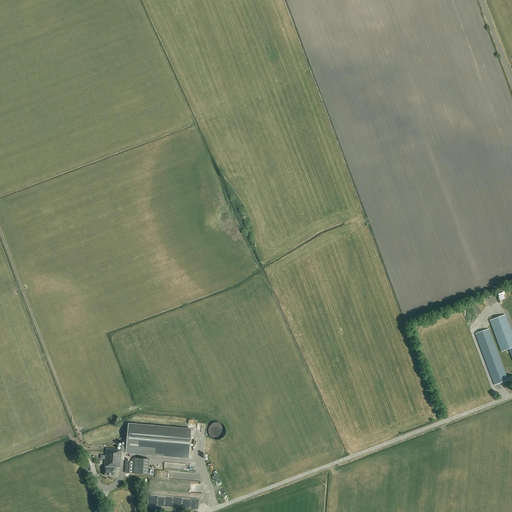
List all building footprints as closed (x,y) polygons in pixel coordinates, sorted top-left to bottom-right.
[(511,334),(505,315),(490,321),(501,352),(509,349),(511,357),(511,334)] [(488,329),(475,334),(494,385),(507,380),(488,329)] [(211,435),(224,435),(223,423),(210,424),(211,435)] [(189,458),(190,442),(191,429),(128,424),(127,442),(124,442),(124,446),(122,445),(121,450),(106,449),(103,475),(115,476),(116,468),(119,468),(120,452),(189,458)] [(148,475),(149,459),(132,458),(132,461),(126,461),(125,473),(148,475)]
